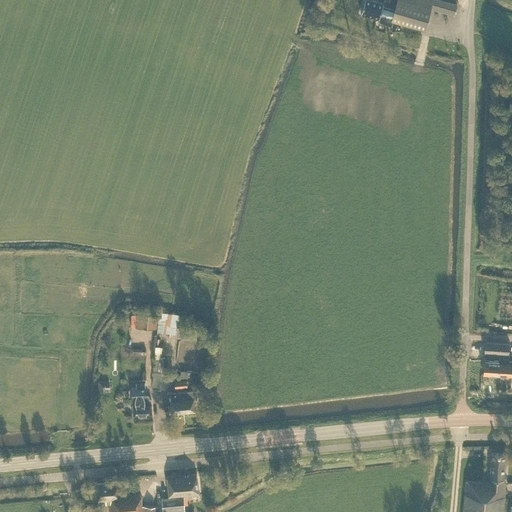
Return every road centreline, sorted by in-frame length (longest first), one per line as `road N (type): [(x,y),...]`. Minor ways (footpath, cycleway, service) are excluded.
road 1 (unclassified): [(471,0),(460,421)]
road 2 (secondary): [(0,465),(278,438)]
road 3 (secondary): [(460,421),(278,438)]
